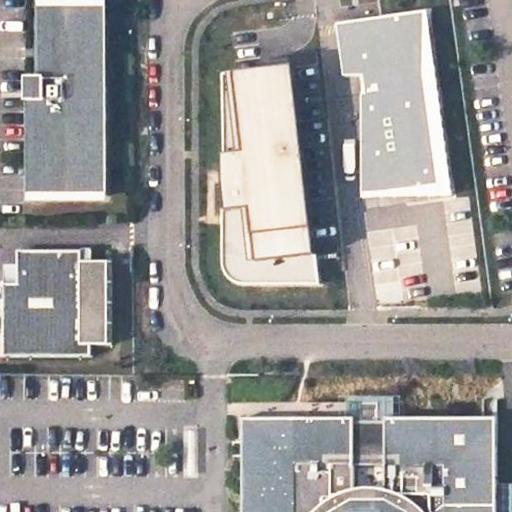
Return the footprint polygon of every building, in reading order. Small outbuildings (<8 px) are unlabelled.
[(108,198),(107,6),(46,7),(47,75),(30,75),(32,198),(108,198)] [(451,193),(429,10),(335,21),(342,76),(352,75),(368,203),(451,193)] [(310,282),(296,62),(216,67),(229,287),(310,282)] [(111,345),(111,265),(111,264),(94,264),(94,252),(6,252),(6,358),(94,357),(94,346),(111,346),(111,345)] [(511,511),(511,484),(500,485),(500,419),(381,420),(381,401),(364,401),(364,419),(296,419),(244,419),(244,511),(511,511)]
